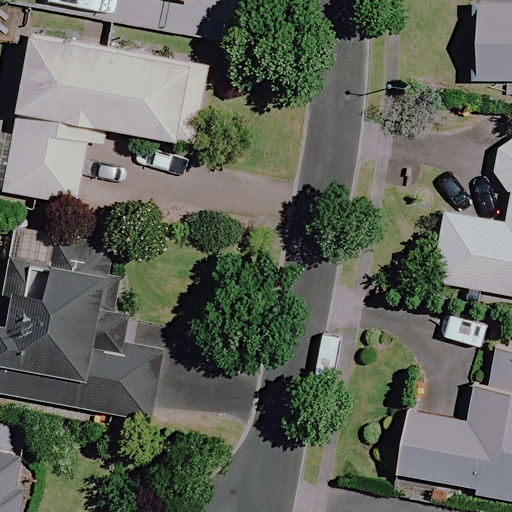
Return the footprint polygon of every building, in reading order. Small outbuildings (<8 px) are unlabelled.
[(511,6),(473,6),(470,79),(511,80),(511,6)] [(206,65),(29,35),(2,193),(75,205),(89,126),(192,144),(206,65)] [(511,136),(504,142),(501,166),(511,178),(511,215),(451,204),(437,279),(511,291),(511,136)] [(54,232),(0,227),(0,407),(150,420),(156,349),(104,344),(112,246),(54,241),(54,232)] [(511,349),(495,346),(487,387),(472,384),(465,423),(400,411),(388,478),(511,501),(511,349)] [(17,511),(28,452),(0,446),(0,511),(17,511)]
